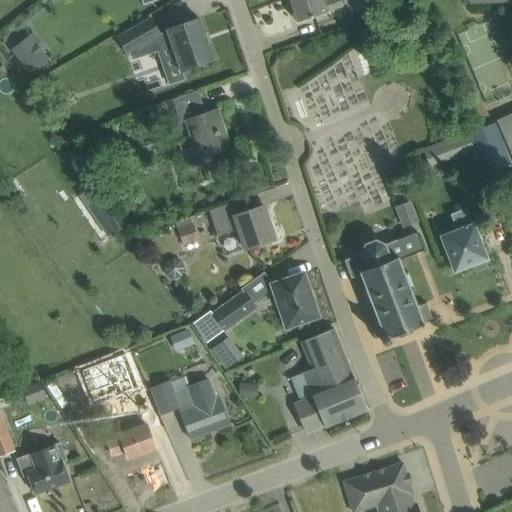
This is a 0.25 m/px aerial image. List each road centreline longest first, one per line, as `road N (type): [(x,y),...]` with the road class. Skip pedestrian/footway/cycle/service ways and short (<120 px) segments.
road 1 (residential): [(386,435),(237,0)]
road 2 (tertiary): [(187,511),(386,435)]
